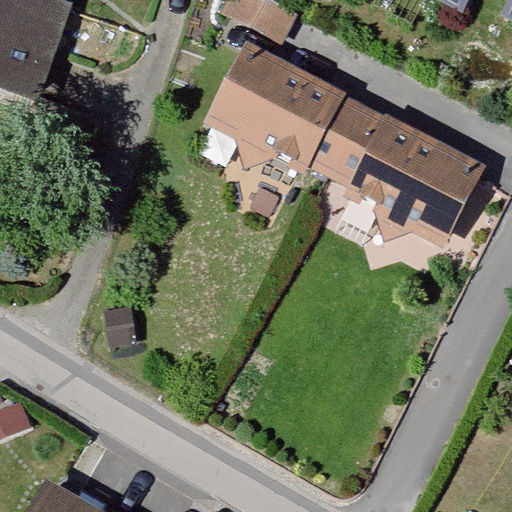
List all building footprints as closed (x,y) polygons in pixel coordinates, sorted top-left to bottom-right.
[(75,7),(53,0),(0,0),(0,93),(43,107),(75,7)] [(287,29),(231,0),(227,0),(214,27),(272,57),(287,29)] [(468,0),(400,0),(454,28),(468,0)] [(511,0),(508,0),(493,31),(511,40),(511,0)] [(373,135),(233,64),(193,142),(295,194),(300,184),(338,204),(373,135)] [(474,186),(373,135),(338,204),(332,215),(433,267),(474,186)] [(136,317),(112,318),(115,355),(139,353),(136,317)] [(8,419),(0,422),(0,447),(17,440),(8,419)] [(52,511),(33,501),(26,511),(52,511)]
